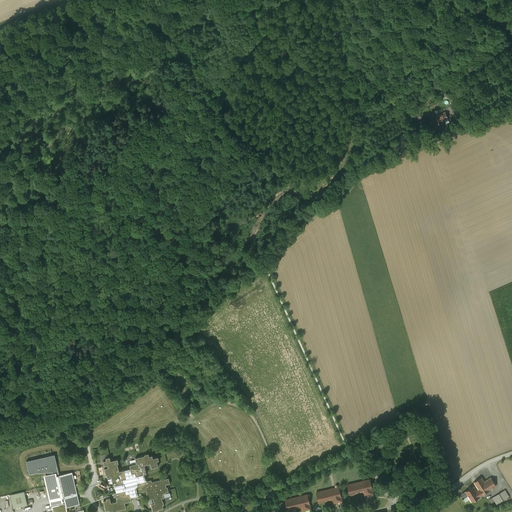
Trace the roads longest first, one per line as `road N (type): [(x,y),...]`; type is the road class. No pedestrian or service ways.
road 1 (track): [(0,430),(86,411),(119,391),(214,299),(265,268),(349,458)]
road 2 (residential): [(397,511),(371,470),(349,458),(261,498),(263,511)]
